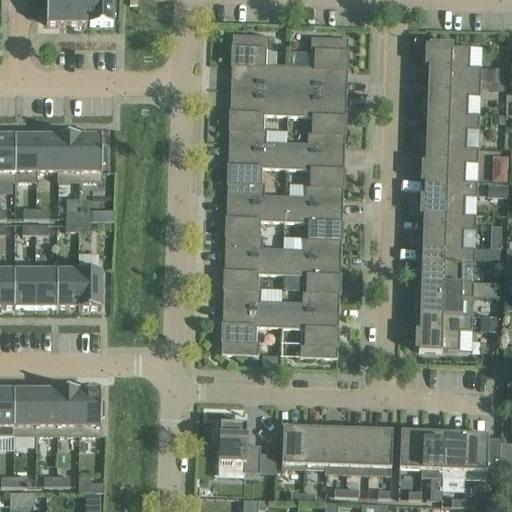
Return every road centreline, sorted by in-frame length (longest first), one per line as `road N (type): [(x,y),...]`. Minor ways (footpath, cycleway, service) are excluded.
road 1 (residential): [(386,406),(394,0)]
road 2 (residential): [(183,83),(173,368)]
road 3 (residential): [(173,393),(386,406)]
road 4 (residential): [(0,367),(173,368)]
road 5 (residential): [(18,83),(183,83)]
